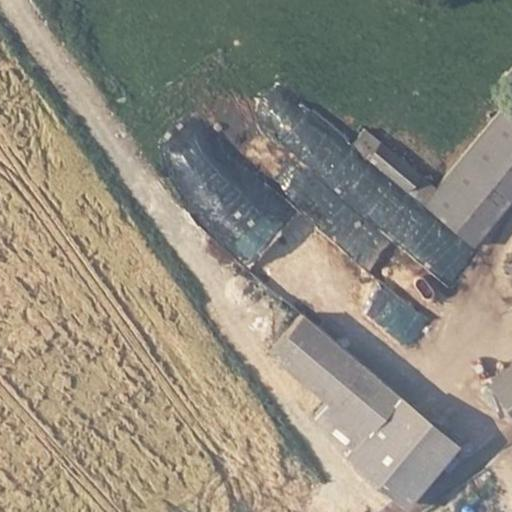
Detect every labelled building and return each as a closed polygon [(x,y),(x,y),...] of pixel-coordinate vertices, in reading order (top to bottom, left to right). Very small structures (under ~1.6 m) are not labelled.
[(511,56),(503,49),(488,68),(506,83),(511,75),(511,56)] [(511,75),(506,83),(427,179),(412,196),(461,237),(511,175),(511,75)] [(356,148),(412,196),(427,179),(370,132),(356,148)] [(301,288),(268,327),(326,375),(314,389),(353,421),(398,368),(301,288)] [(511,343),(487,365),(511,394),(511,343)] [(456,417),(398,368),(353,421),(346,431),(404,479),(438,438),(448,426),(456,417)] [(458,435),(448,426),(438,438),(448,446),(458,435)]
